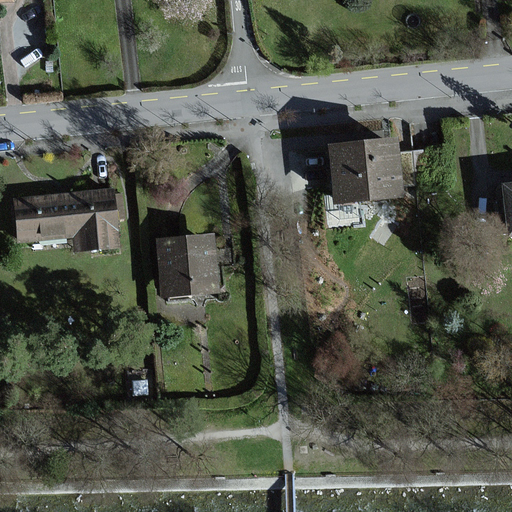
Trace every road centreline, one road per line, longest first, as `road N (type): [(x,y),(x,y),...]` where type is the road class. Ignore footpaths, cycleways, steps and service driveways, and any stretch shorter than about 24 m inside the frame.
road 1 (residential): [(511,73),(248,100)]
road 2 (residential): [(248,100),(0,125)]
